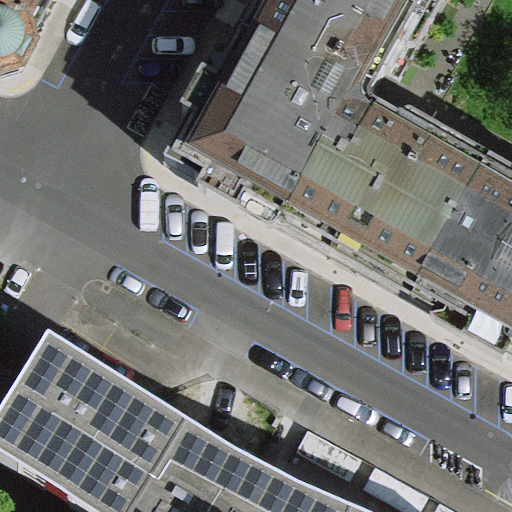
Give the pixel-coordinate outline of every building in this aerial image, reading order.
[(53,0),(0,0),(0,71),(17,65),(53,0)] [(349,167),(378,115),(370,111),(371,104),(387,76),(401,83),(433,27),(384,0),(260,0),(167,167),(279,230),(322,152),(349,167)] [(384,0),(433,27),(448,0),(384,0)] [(412,306),(493,162),(416,117),(405,120),(402,128),(378,115),(349,167),(322,152),(279,230),(412,306)] [(511,173),(493,162),(412,306),(511,361),(511,173)] [(343,511),(260,475),(53,346),(0,429),(0,460),(66,503),(79,511),(343,511)]
